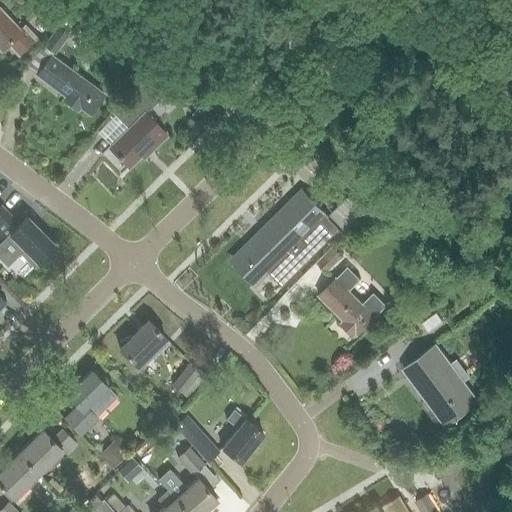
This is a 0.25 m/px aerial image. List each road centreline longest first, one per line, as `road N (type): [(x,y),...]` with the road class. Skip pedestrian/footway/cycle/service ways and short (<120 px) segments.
road 1 (residential): [(135,262),(291,106),(375,0)]
road 2 (residential): [(135,262),(248,356),(294,410),(306,443),(263,511)]
road 3 (residential): [(0,396),(135,262)]
road 4 (residential): [(0,158),(135,262)]
road 5 (unclassified): [(511,71),(396,0)]
